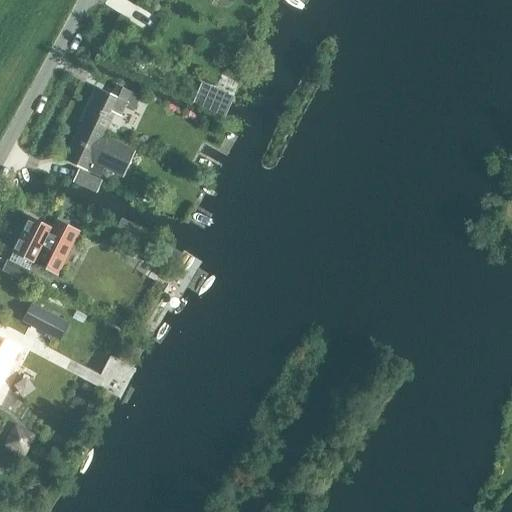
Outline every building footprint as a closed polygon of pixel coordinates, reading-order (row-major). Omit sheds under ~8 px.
[(83,124),(105,134),(114,114),(120,117),(125,106),(133,110),(139,96),(124,89),(119,99),(99,90),(83,124)] [(136,150),(104,136),(105,134),(83,124),(66,161),(100,177),(104,170),(122,179),(136,150)] [(29,221),(13,253),(55,274),(77,232),(55,221),(50,230),(50,231),(29,221)] [(31,304),(22,321),(60,341),(69,324),(31,304)] [(0,385),(2,382),(3,382),(6,377),(5,377),(10,367),(11,367),(14,362),(13,362),(18,352),(19,352),(21,347),(13,343),(13,344),(3,339),(3,338),(0,336),(0,385)] [(5,445),(23,455),(33,437),(15,427),(5,445)]
